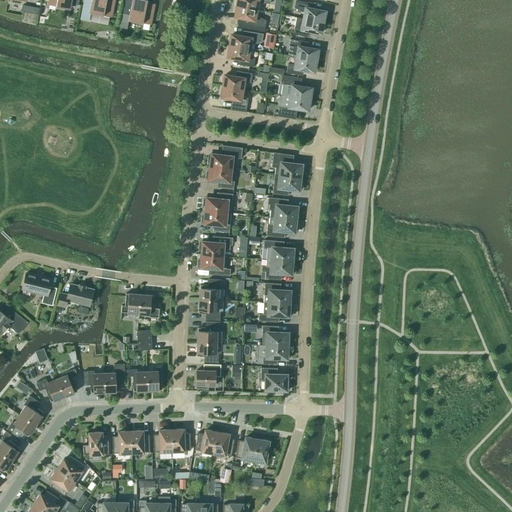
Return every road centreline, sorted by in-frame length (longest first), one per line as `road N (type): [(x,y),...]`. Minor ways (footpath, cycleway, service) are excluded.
road 1 (secondary): [(349,411),(368,147)]
road 2 (residential): [(321,151),(302,410)]
road 3 (unclassified): [(176,407),(65,417),(0,511)]
road 4 (residential): [(0,279),(32,260),(181,282)]
road 5 (secondary): [(368,147),(395,0)]
road 6 (residential): [(181,282),(197,136)]
road 7 (residential): [(324,130),(348,0)]
road 8 (unclassified): [(302,410),(176,407)]
road 9 (residential): [(176,407),(181,282)]
road 10 (residential): [(321,151),(197,136)]
road 11 (residential): [(201,112),(324,130)]
